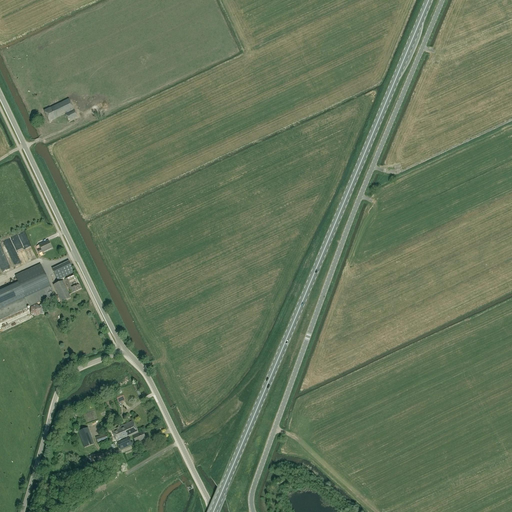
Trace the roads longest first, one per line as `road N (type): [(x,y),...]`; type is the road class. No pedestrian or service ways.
road 1 (primary): [(213,511),(428,0)]
road 2 (unclassified): [(252,511),(252,491),(347,226),(442,0)]
road 3 (unclassified): [(124,349),(0,94)]
road 4 (unclassified): [(22,511),(61,383),(124,349)]
road 5 (unclassified): [(214,511),(153,386),(124,349)]
road 6 (track): [(511,120),(400,172),(372,166)]
